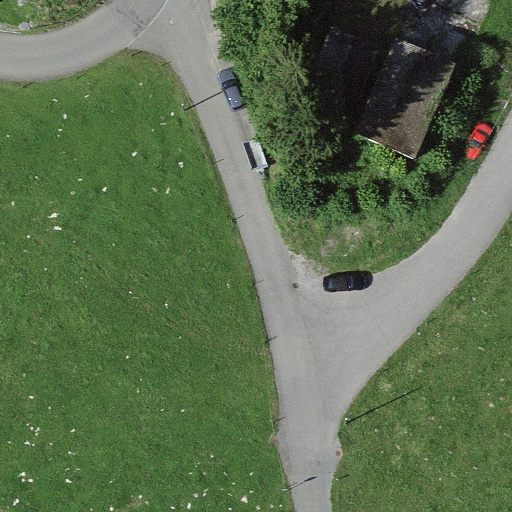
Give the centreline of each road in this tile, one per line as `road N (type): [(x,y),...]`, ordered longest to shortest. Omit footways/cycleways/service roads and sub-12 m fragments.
road 1 (track): [(312,511),(307,479),(325,367),(481,240),(511,173)]
road 2 (track): [(325,367),(281,293),(176,0)]
road 3 (residential): [(133,0),(109,31),(34,61),(0,56)]
